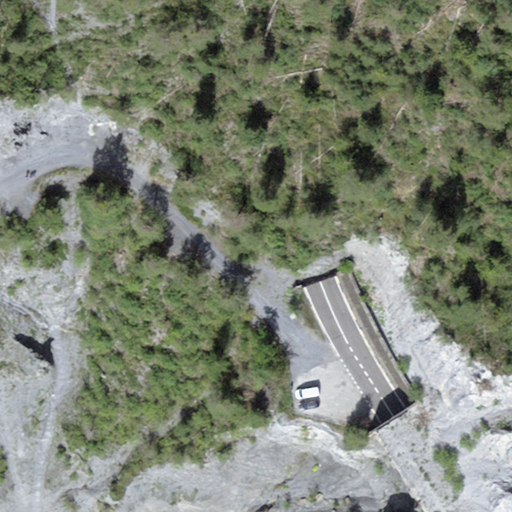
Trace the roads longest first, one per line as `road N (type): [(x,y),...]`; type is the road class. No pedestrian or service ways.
road 1 (tertiary): [(230,0),(267,153),(318,283),(453,511)]
road 2 (track): [(0,188),(61,155),(96,145),(123,151),(298,338),(342,367),(358,358)]
